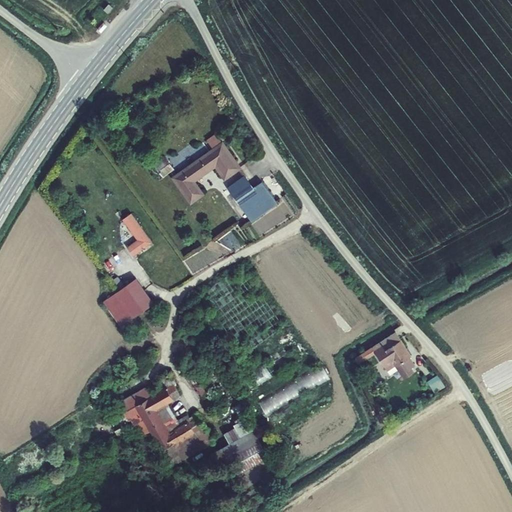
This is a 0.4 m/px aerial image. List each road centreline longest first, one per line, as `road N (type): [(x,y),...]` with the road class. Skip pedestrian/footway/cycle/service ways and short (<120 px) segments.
road 1 (unclassified): [(186,0),(267,144),(348,257),(443,361),(511,475)]
road 2 (secondary): [(88,76),(0,205)]
